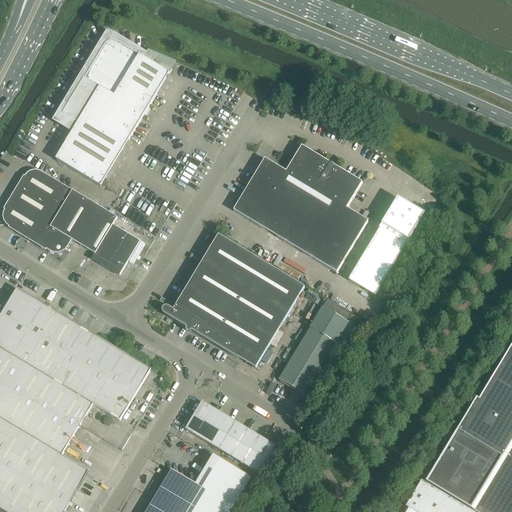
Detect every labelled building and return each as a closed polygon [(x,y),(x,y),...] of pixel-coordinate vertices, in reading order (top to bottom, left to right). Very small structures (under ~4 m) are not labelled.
[(24,18),(28,20),(34,9),(30,7),(24,18)] [(78,124),(56,161),(101,188),(170,74),(140,56),(117,42),(115,41),(114,41),(112,41),(110,41),(108,42),(106,43),(105,45),(63,115),(77,124),(78,124)] [(234,212),(337,274),(368,222),(347,209),(362,184),(302,147),(286,173),(265,160),(234,212)] [(141,242),(113,226),(118,219),(42,173),(38,172),(35,171),(31,172),(28,174),(25,177),(5,211),(3,214),(3,218),(4,222),(6,225),(9,228),(25,238),(50,253),(55,245),(61,244),(68,248),(72,241),(95,255),(92,260),(106,268),(120,277),(141,242)] [(409,242),(425,215),(398,199),(382,226),(349,281),(375,297),(409,242)] [(170,309),(166,316),(238,360),(239,360),(256,370),(305,289),(219,236),(174,311),(170,309)] [(0,510),(3,511),(65,511),(89,473),(62,457),(66,450),(72,440),(77,432),(81,426),(85,420),(89,413),(93,406),(120,422),(133,401),(119,393),(137,363),(97,338),(17,290),(0,318),(0,510)] [(279,381),(305,396),(349,324),(323,309),(279,381)] [(477,400),(427,483),(474,511),(511,511),(511,347),(479,401),(477,400)] [(203,403),(186,431),(224,454),(241,426),(203,403)] [(241,426),(224,454),(237,462),(254,434),(241,426)] [(254,434),(237,462),(249,469),(266,442),(254,434)] [(259,475),(276,448),(266,442),(249,469),(259,475)] [(172,471),(147,511),(231,511),(251,480),(213,457),(196,486),(172,471)] [(408,511),(470,511),(422,483),(406,509),(409,511),(408,511)]
